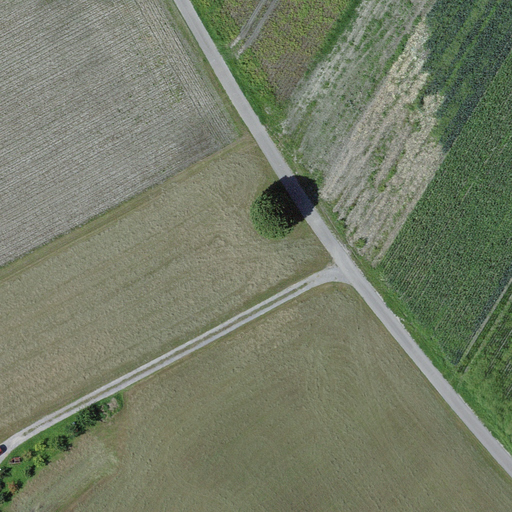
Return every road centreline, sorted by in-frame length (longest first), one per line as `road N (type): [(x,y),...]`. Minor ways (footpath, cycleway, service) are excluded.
road 1 (track): [(181,0),(421,348),(511,445)]
road 2 (track): [(362,262),(0,460)]
